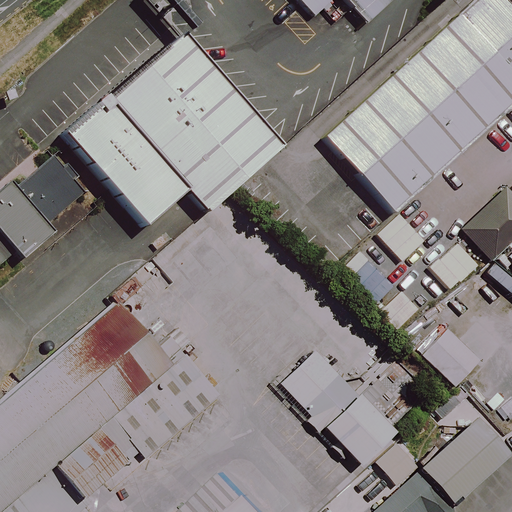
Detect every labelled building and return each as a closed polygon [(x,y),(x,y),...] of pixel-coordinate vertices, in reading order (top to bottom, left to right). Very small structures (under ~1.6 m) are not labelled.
[(292,0),(310,19),(330,0),(334,0),(346,12),(358,0),(292,0)] [(463,0),(305,144),(375,220),(511,95),(511,27),(487,0),(463,0)] [(389,0),(358,0),(346,12),(360,27),(389,0)] [(115,225),(154,189),(177,214),(268,131),(180,35),(50,154),(115,225)] [(0,190),(0,261),(0,262),(32,236),(26,229),(67,194),(38,159),(0,190)] [(511,240),(511,201),(500,189),(455,232),(487,265),(511,240)] [(0,390),(0,498),(91,420),(148,371),(94,309),(0,390)] [(475,363),(443,331),(417,356),(450,388),(475,363)] [(167,354),(148,371),(91,420),(128,464),(205,398),(167,354)] [(380,444),(301,354),(263,387),(342,477),(380,444)] [(414,472),(449,510),(505,459),(470,421),(414,472)] [(62,511),(109,472),(77,435),(0,501),(0,511),(62,511)] [(415,511),(393,486),(363,511),(415,511)]
